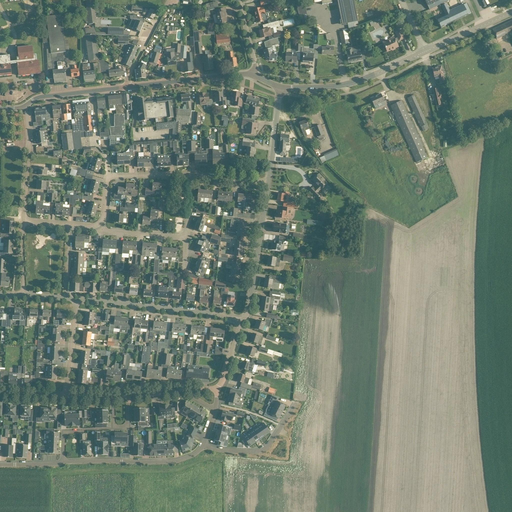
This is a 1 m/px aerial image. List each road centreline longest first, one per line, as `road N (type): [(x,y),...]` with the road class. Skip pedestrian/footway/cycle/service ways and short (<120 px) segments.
road 1 (residential): [(240,321),(77,300)]
road 2 (secondary): [(281,88),(345,85),(425,52)]
road 3 (residential): [(62,461),(170,462),(204,445)]
road 4 (residential): [(240,321),(248,312),(268,182)]
road 5 (secondary): [(127,87),(254,77)]
